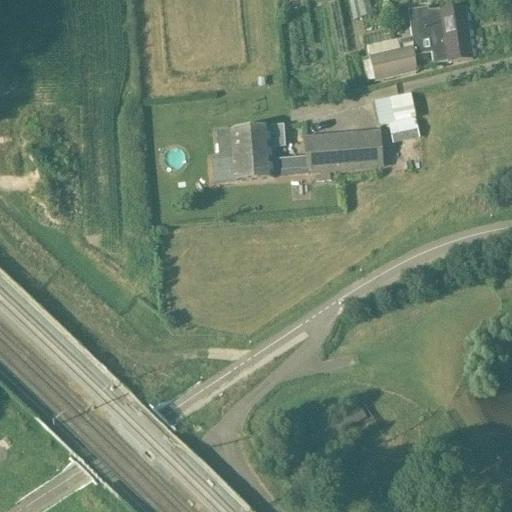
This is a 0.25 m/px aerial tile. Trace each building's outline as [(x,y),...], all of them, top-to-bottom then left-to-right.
[(433,67),(473,61),(465,9),(429,14),(428,10),(409,13),(413,40),(391,44),(389,33),(366,38),(368,49),(367,49),(375,85),(418,75),(415,58),(432,56),(433,67)] [(410,95),(375,104),(381,128),(389,125),(394,145),(422,138),(410,95)] [(235,183),(274,180),(271,148),(281,147),(279,130),(217,135),(220,163),(233,162),(235,183)] [(379,134),(305,140),(308,175),(382,169),(379,134)] [(321,446),(365,418),(359,409),(315,436),(307,441),(313,451),(321,446)] [(333,480),(320,458),(305,466),(319,489),(333,480)]
